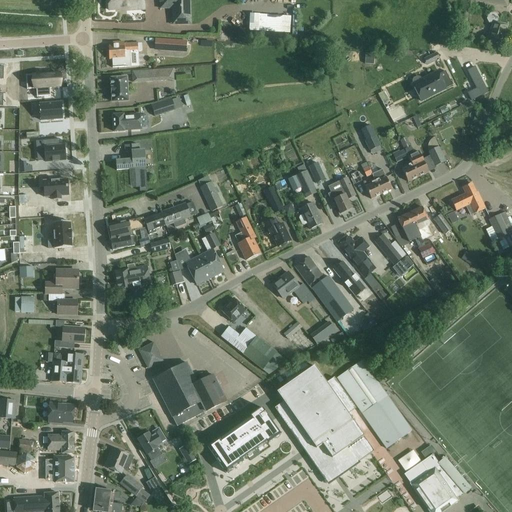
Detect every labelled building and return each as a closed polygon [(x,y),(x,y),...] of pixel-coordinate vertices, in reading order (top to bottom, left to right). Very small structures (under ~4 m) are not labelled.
[(145,10),(144,0),(107,0),(108,10),(125,9),(125,11),(145,10)] [(191,0),(159,0),(160,9),(172,9),(172,25),(192,25),(191,0)] [(461,22),(468,22),(469,13),(461,13),(461,22)] [(489,24),(493,24),(488,41),(502,45),(507,26),(497,23),(499,18),(497,14),(492,13),(488,15),(487,19),(489,24)] [(257,14),(257,31),(289,32),(290,14),(257,14)] [(236,34),(237,21),(229,21),(228,34),(236,34)] [(247,35),(248,23),(239,23),(239,35),(247,35)] [(155,51),(186,53),(187,41),(155,39),(155,51)] [(117,46),(108,46),(109,59),(112,59),(113,67),(112,67),(112,68),(130,67),(130,53),(137,52),(142,52),(141,44),(137,44),(124,45),(123,43),(117,43),(117,46)] [(461,52),(444,60),(455,87),(470,80),(468,75),(470,74),(461,52)] [(439,59),(436,53),(423,59),(426,65),(439,59)] [(480,69),(470,74),(477,88),(464,94),(467,101),(490,90),(480,69)] [(414,89),(420,101),(452,85),(445,71),(438,75),(437,72),(422,79),(424,84),(414,89)] [(59,74),(26,76),(27,89),(36,89),(44,88),(44,96),(50,96),(50,88),(60,87),(59,74)] [(126,78),(110,79),(111,88),(110,88),(111,94),(112,102),(128,101),(126,78)] [(44,88),(36,89),(37,97),(44,96),(44,88)] [(385,91),(390,101),(397,97),(392,88),(385,91)] [(155,117),(175,110),(171,98),(151,105),(155,117)] [(61,103),(39,105),(40,120),(62,119),(61,103)] [(391,115),(396,124),(402,121),(397,112),(391,115)] [(123,115),(113,116),(114,132),(124,132),(124,131),(140,130),(140,128),(150,127),(149,115),(139,116),(139,115),(123,116),(123,115)] [(369,151),(381,146),(376,136),(365,142),(369,151)] [(418,177),(428,172),(421,157),(419,152),(414,154),(407,138),(400,141),(404,150),(405,150),(409,158),(411,162),(418,177)] [(60,139),(35,142),(36,142),(37,152),(44,151),(45,161),(45,162),(65,160),(64,146),(60,146),(60,139)] [(128,161),(116,162),(116,171),(129,170),(129,173),(135,173),(136,188),(139,188),(139,191),(147,191),(144,150),(139,151),(139,145),(123,146),(124,152),(127,152),(128,161)] [(439,148),(429,153),(435,166),(445,161),(439,148)] [(405,150),(404,150),(400,152),(403,160),(409,158),(405,150)] [(400,152),(393,154),(397,163),(403,160),(400,152)] [(27,161),(20,162),(21,173),(28,172),(27,161)] [(411,162),(405,165),(407,168),(402,170),(408,182),(418,177),(411,162)] [(318,166),(309,170),(316,186),(325,182),(318,166)] [(372,174),(369,167),(368,167),(363,169),(366,178),(372,176),(372,175),(372,174)] [(382,170),(372,174),(372,175),(372,176),(374,180),(381,195),(391,190),(386,177),(386,178),(382,170)] [(295,176),(287,179),(293,192),(301,188),(306,198),(317,193),(311,181),(306,171),(295,176)] [(352,178),(350,179),(353,185),(354,184),(355,185),(362,181),(358,172),(350,175),(352,178)] [(350,179),(350,177),(348,178),(338,182),(344,195),(337,198),(335,192),(329,195),(332,201),(334,200),(340,214),(351,209),(347,200),(356,196),(351,185),(353,185),(350,179)] [(67,180),(43,182),(44,198),(52,197),(52,200),(61,199),(61,196),(68,196),(67,180)] [(374,180),(370,182),(369,180),(363,182),(365,187),(371,199),(381,195),(374,180)] [(200,188),(211,212),(223,207),(212,183),(200,188)] [(459,198),(451,201),(453,206),(456,211),(463,208),(470,204),(472,209),(474,214),(480,211),(486,209),(482,200),(478,192),(476,192),(474,188),(472,184),(468,186),(463,188),(465,191),(466,194),(459,198)] [(264,192),(269,203),(279,198),(273,187),(264,192)] [(36,195),(18,196),(20,220),(55,218),(54,206),(37,207),(36,195)] [(247,216),(242,203),(235,206),(242,219),(247,216)] [(304,226),(307,224),(310,230),(322,224),(313,203),(299,210),(302,215),(300,217),(299,218),(302,225),(304,226)] [(185,204),(161,213),(161,214),(165,225),(166,226),(175,223),(176,227),(187,224),(185,219),(190,217),(185,204)] [(277,208),(272,215),(281,221),(286,215),(277,208)] [(422,208),(410,213),(415,224),(421,237),(427,234),(424,228),(430,226),(429,225),(430,224),(428,220),(422,208)] [(489,220),(503,251),(511,246),(511,227),(505,212),(489,220)] [(404,216),(398,219),(401,225),(404,232),(410,229),(412,234),(415,240),(416,239),(417,242),(418,244),(421,243),(423,242),(421,237),(415,224),(410,213),(404,216)] [(128,222),(109,226),(112,240),(110,241),(111,241),(129,237),(131,237),(130,232),(147,228),(149,232),(150,235),(156,233),(155,229),(165,225),(161,214),(144,220),(143,218),(128,222)] [(452,230),(441,215),(434,220),(445,235),(452,230)] [(466,226),(472,223),(469,217),(463,220),(466,226)] [(235,237),(239,244),(238,244),(246,261),(260,253),(253,240),(255,238),(245,218),(236,223),(242,233),(235,237)] [(275,220),(264,224),(269,235),(271,234),(277,247),(290,241),(282,224),(278,226),(275,220)] [(32,221),(20,222),(21,264),(33,263),(33,257),(33,258),(32,252),(33,251),(32,221)] [(54,240),(50,240),(51,249),(54,248),(54,249),(56,249),(72,248),(71,239),(72,239),(72,231),(71,231),(70,222),(53,224),(54,240)] [(398,224),(390,229),(400,248),(408,244),(398,224)] [(208,253),(200,256),(211,278),(223,272),(212,250),(219,246),(213,234),(202,240),(204,244),(208,253)] [(374,242),(394,265),(406,255),(395,242),(392,244),(384,234),(374,242)] [(430,240),(427,234),(421,237),(423,242),(424,243),(430,240)] [(364,277),(375,268),(362,252),(368,247),(361,237),(354,243),(349,236),(338,246),(364,277)] [(129,237),(111,241),(113,251),(131,247),(129,237)] [(141,248),(150,246),(148,237),(139,240),(141,248)] [(167,239),(151,244),(153,254),(170,249),(167,239)] [(423,246),(418,249),(420,254),(422,258),(428,256),(434,253),(431,248),(429,244),(423,246)] [(13,254),(11,254),(11,263),(17,261),(17,254),(19,254),(19,248),(13,249),(13,254)] [(211,278),(200,256),(191,261),(185,250),(175,256),(180,271),(187,267),(196,285),(211,278)] [(475,258),(466,252),(461,259),(470,265),(475,258)] [(324,280),(322,276),(323,276),(309,257),(295,267),(309,286),(337,323),(354,310),(329,276),(324,280)] [(402,261),(408,269),(413,265),(407,257),(402,261)] [(333,271),(354,296),(364,288),(342,263),(333,271)] [(34,278),(33,267),(20,268),(20,279),(34,278)] [(115,272),(119,294),(132,291),(150,287),(146,267),(135,269),(134,267),(127,268),(127,270),(115,272)] [(49,302),(56,302),(56,315),(77,316),(77,301),(65,301),(65,295),(62,295),(62,289),(78,289),(78,271),(56,271),(56,282),(45,282),(45,296),(49,296),(49,302)] [(172,286),(184,283),(181,272),(169,275),(172,286)] [(303,284),(299,287),(288,272),(272,284),(284,299),(293,292),(303,304),(307,301),(309,304),(315,299),(303,284)] [(382,291),(377,295),(381,300),(382,300),(386,296),(382,291)] [(34,314),(34,298),(21,297),(21,298),(15,298),(15,312),(21,313),(34,314)] [(234,298),(221,311),(233,323),(246,311),(234,298)] [(288,340),(302,328),(297,322),(283,335),(288,340)] [(335,331),(329,322),(310,336),(317,345),(335,331)] [(229,327),(220,338),(269,375),(288,362),(246,328),(240,336),(229,327)] [(56,343),(56,348),(68,349),(68,343),(83,344),(84,329),(63,328),(62,343),(56,343)] [(145,368),(145,369),(161,360),(151,341),(151,342),(153,345),(150,347),(150,346),(141,351),(144,357),(149,366),(145,368)] [(53,354),(53,362),(67,363),(66,369),(81,370),(82,356),(68,354),(67,357),(61,356),(61,354),(53,354)] [(386,449),(412,431),(362,360),(337,378),(386,449)] [(67,363),(53,362),(51,382),(80,384),(81,370),(66,369),(67,363)] [(153,380),(172,418),(177,426),(211,409),(226,402),(213,374),(197,384),(186,363),(153,380)] [(283,403),(274,409),(289,429),(303,450),(308,448),(319,464),(331,482),(353,466),(355,467),(361,463),(359,461),(374,451),(362,434),(348,414),(356,408),(345,393),(334,378),(326,383),(314,366),(295,380),(276,393),(283,403)] [(32,370),(7,368),(6,377),(31,380),(32,370)] [(0,418),(13,420),(15,402),(0,400),(0,418)] [(73,407),(49,405),(48,423),(57,423),(57,421),(72,423),(73,407)] [(219,438),(207,447),(226,474),(243,462),(242,461),(268,443),(268,444),(281,435),(262,408),(249,417),(250,418),(220,439),(219,438)] [(61,451),(61,454),(74,454),(73,433),(61,433),(61,436),(47,436),(47,451),(61,451)] [(161,454),(157,448),(158,448),(148,433),(138,439),(147,454),(151,452),(154,458),(161,454)] [(0,447),(9,449),(10,437),(0,435),(0,447)] [(173,438),(161,443),(163,449),(175,443),(173,438)] [(180,449),(189,464),(195,460),(186,446),(180,449)] [(128,454),(128,455),(113,449),(105,467),(121,474),(123,469),(127,471),(134,457),(128,454)] [(413,450),(398,461),(406,473),(404,475),(429,511),(443,511),(458,502),(456,498),(463,493),(464,495),(471,489),(445,459),(437,464),(439,466),(436,469),(435,468),(428,473),(421,463),(413,450)] [(17,453),(9,452),(0,451),(0,465),(16,467),(17,453)] [(18,472),(34,471),(33,458),(17,459),(18,472)] [(41,459),(41,483),(71,483),(74,483),(74,459),(41,459)] [(143,487),(127,475),(120,484),(117,482),(114,487),(123,494),(127,489),(145,503),(150,496),(142,489),(143,487)] [(152,491),(158,499),(165,494),(159,486),(152,491)] [(121,511),(123,504),(111,503),(112,499),(119,500),(120,493),(113,492),(95,490),(92,511),(121,511)] [(14,511),(52,511),(59,511),(58,493),(44,494),(44,498),(13,499),(14,511)]
